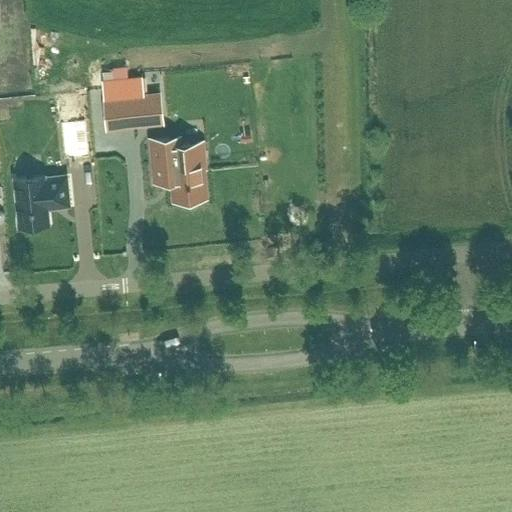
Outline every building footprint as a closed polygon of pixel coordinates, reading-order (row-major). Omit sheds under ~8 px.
[(101,76),(103,97),(128,95),(143,93),(141,73),(101,76)] [(159,92),(128,95),(130,121),(162,119),(159,92)] [(83,105),(59,108),(64,156),(88,153),(83,105)] [(305,118),(290,119),(291,134),(306,133),(305,118)] [(168,136),(149,138),(152,173),(153,181),(171,179),(173,200),(206,197),(203,168),(205,167),(203,140),(180,142),(179,135),(168,136)] [(44,174),(14,177),(18,224),(48,221),(47,206),(69,204),(66,174),(44,176),(44,174)]
